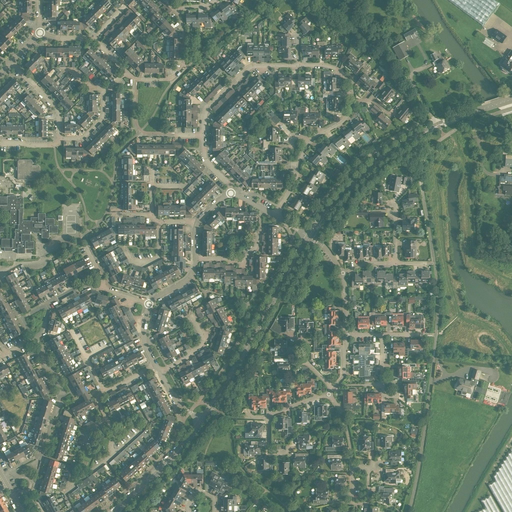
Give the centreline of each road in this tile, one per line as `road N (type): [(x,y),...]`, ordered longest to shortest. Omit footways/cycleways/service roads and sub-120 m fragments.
road 1 (tertiary): [(310,235),(391,151),(511,99)]
road 2 (tertiary): [(200,420),(310,235)]
road 3 (residential): [(408,511),(433,359)]
road 4 (residential): [(204,135),(206,110),(249,66),(298,65)]
road 5 (tertiary): [(114,511),(200,420)]
road 6 (residential): [(176,9),(184,35),(177,72),(142,79),(126,71)]
